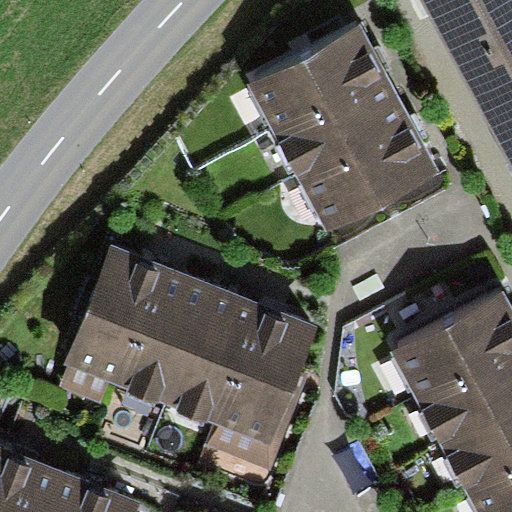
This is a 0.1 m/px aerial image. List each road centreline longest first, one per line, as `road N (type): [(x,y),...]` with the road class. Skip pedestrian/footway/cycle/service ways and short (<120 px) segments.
road 1 (tertiary): [(0,234),(200,0)]
road 2 (unknown): [(404,0),(511,196)]
